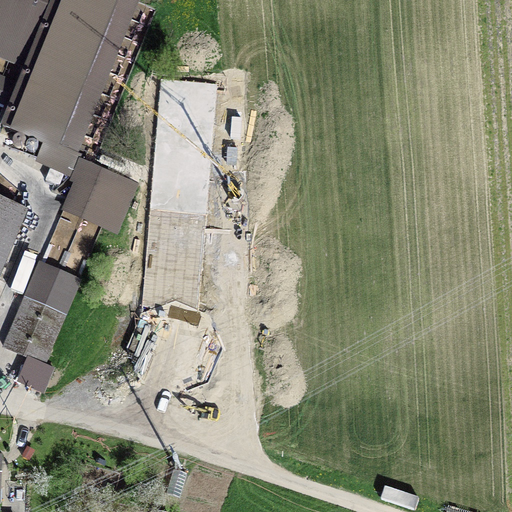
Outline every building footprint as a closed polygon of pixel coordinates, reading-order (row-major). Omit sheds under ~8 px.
[(135,0),(0,0),(0,31),(36,46),(3,128),(46,145),(40,160),(72,173),(79,157),(76,156),(138,1),(135,0)] [(0,106),(3,108),(14,81),(0,74),(0,106)] [(162,80),(141,314),(197,319),(217,85),(162,80)] [(69,196),(64,209),(118,232),(137,185),(92,166),(88,177),(82,175),(81,176),(84,177),(69,196)] [(0,249),(9,253),(27,211),(0,199),(0,249)] [(53,369),(43,364),(65,314),(26,297),(5,348),(30,359),(20,382),(44,392),(53,369)]
